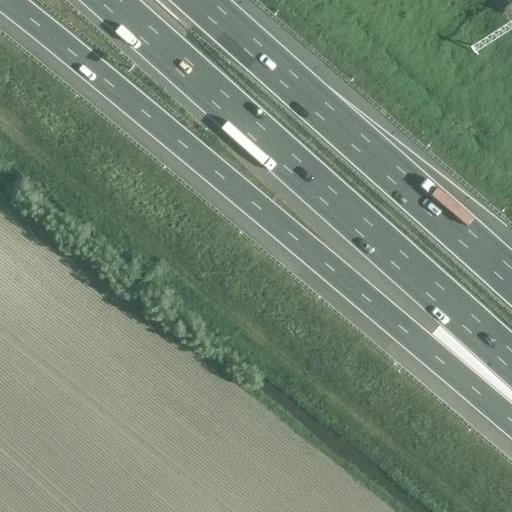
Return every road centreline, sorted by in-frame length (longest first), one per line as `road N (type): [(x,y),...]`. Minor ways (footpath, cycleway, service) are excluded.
road 1 (motorway): [(4,0),(511,412)]
road 2 (motorway): [(106,0),(511,367)]
road 3 (motorway): [(511,276),(203,0)]
